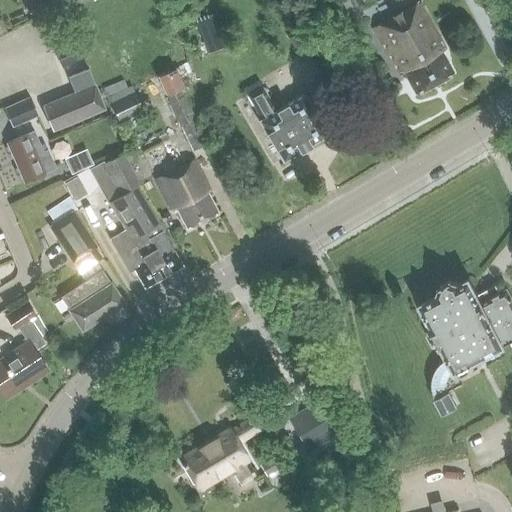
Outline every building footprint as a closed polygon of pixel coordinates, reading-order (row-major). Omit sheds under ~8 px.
[(356,0),(361,9),(376,0),(356,0)] [(444,48),(419,3),(372,29),(397,75),(402,72),(414,93),(451,73),(439,51),(444,48)] [(287,38),(300,60),(313,52),(300,30),(287,38)] [(53,52),(58,66),(70,61),(65,47),(53,52)] [(168,94),(189,144),(204,138),(175,68),(157,76),(165,95),(168,94)] [(41,106),(51,130),(103,109),(86,69),(67,78),(73,92),(41,106)] [(388,78),(380,83),(384,90),(392,85),(388,78)] [(308,144),(325,134),(302,94),(274,110),(257,81),(243,89),(260,118),(258,120),(281,160),(299,150),(300,151),(309,146),(308,144)] [(103,90),(119,123),(142,112),(129,85),(120,82),(103,90)] [(36,115),(28,97),(2,109),(10,126),(36,115)] [(7,140),(23,178),(53,164),(47,149),(43,151),(33,129),(7,140)] [(69,169),(89,166),(86,151),(66,154),(69,169)] [(133,269),(144,286),(180,265),(160,231),(162,230),(135,183),(138,181),(121,152),(103,163),(120,193),(108,201),(124,228),(108,237),(128,272),(133,269)] [(175,208),(186,228),(216,213),(206,193),(209,191),(193,160),(155,179),(171,210),(175,208)] [(53,223),(49,226),(71,262),(86,253),(93,263),(94,263),(101,258),(94,248),(96,247),(73,211),(53,223)] [(120,302),(99,270),(60,296),(81,328),(120,302)] [(440,347),(441,347),(447,359),(442,362),(440,364),(436,368),(434,372),(433,376),(432,379),(431,385),(431,387),(432,390),(435,399),(434,399),(441,413),(454,406),(447,391),(446,389),(446,386),(446,384),(447,381),(448,380),(450,378),(452,375),(455,373),(459,371),(483,358),(504,347),(503,345),(510,341),(511,343),(511,297),(507,288),(499,292),(495,284),(476,294),(468,278),(457,284),(456,283),(448,280),(440,285),(437,293),(437,294),(419,304),(431,327),(428,329),(427,336),(431,345),(440,347)] [(0,359),(0,391),(4,397),(46,370),(32,350),(43,343),(28,320),(35,315),(26,301),(5,316),(13,329),(17,326),(27,342),(0,359)] [(183,467),(186,465),(197,484),(215,473),(217,477),(233,468),(241,482),(252,475),(244,461),(247,459),(237,442),(257,430),(251,419),(230,431),(229,429),(181,457),(184,462),(182,464),(183,467)] [(272,457),(259,465),(266,476),(279,469),(272,457)]
